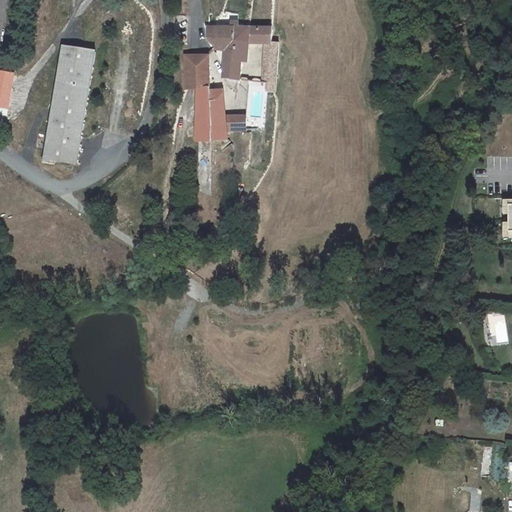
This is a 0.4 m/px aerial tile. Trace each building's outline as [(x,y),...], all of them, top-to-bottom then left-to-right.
[(249,43),(280,44),(280,43),(273,42),(274,27),(239,28),(240,22),(232,22),(231,27),(207,27),(208,40),(215,45),(215,50),(227,51),(227,56),(230,56),(228,79),(241,81),(243,54),(248,54),(249,43)] [(280,44),(265,44),(263,84),(268,84),(267,92),(277,93),(280,44)] [(96,52),(63,47),(44,163),(55,164),(55,162),(78,165),(96,52)] [(198,90),(211,90),(209,57),(187,56),(188,90),(198,90)] [(0,80),(12,83),(14,75),(0,72),(0,80)] [(0,80),(0,107),(5,109),(8,88),(12,89),(13,83),(12,83),(0,80)] [(211,94),(211,90),(198,90),(197,142),(229,141),(228,132),(234,132),(232,121),(227,121),(226,116),(224,93),(211,94)] [(247,117),(226,116),(227,121),(232,121),(234,132),(246,131),(247,117)] [(493,462),(494,452),(486,451),(485,461),(493,462)]
